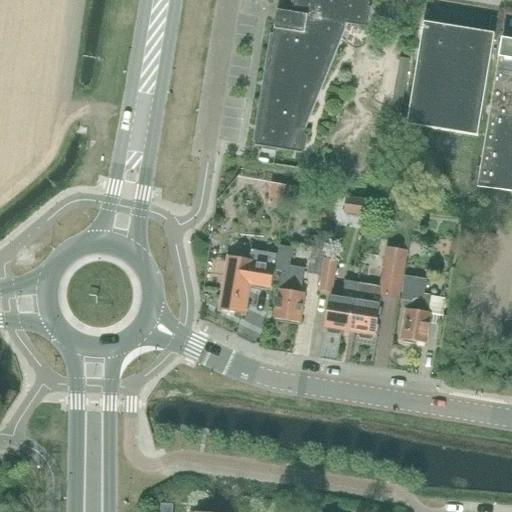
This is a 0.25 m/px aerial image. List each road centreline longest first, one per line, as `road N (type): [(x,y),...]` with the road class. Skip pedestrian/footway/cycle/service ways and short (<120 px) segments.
road 1 (unclassified): [(511,419),(281,383),(178,339)]
road 2 (tertiary): [(132,253),(175,0)]
road 3 (tertiary): [(145,0),(99,241)]
road 4 (tertiary): [(73,344),(74,511)]
road 5 (tertiary): [(109,511),(113,348)]
road 6 (unclassified): [(228,0),(206,155)]
